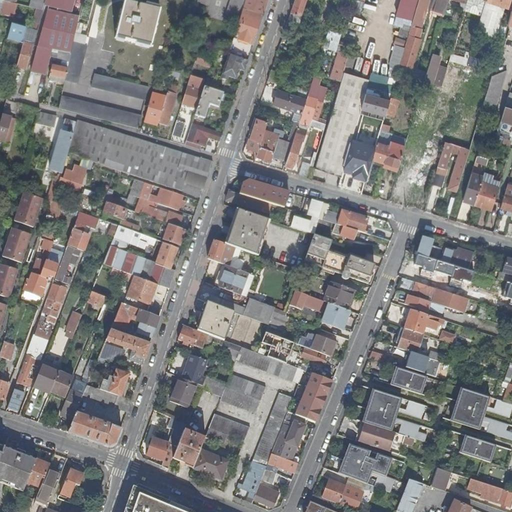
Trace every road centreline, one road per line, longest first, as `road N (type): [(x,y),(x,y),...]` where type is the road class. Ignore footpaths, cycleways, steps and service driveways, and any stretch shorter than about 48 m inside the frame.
road 1 (residential): [(291,511),(410,218)]
road 2 (residential): [(224,163),(122,462)]
road 3 (residential): [(224,163),(410,218)]
road 4 (residential): [(282,0),(224,163)]
road 5 (residential): [(242,511),(122,462)]
road 6 (residential): [(122,462),(0,421)]
